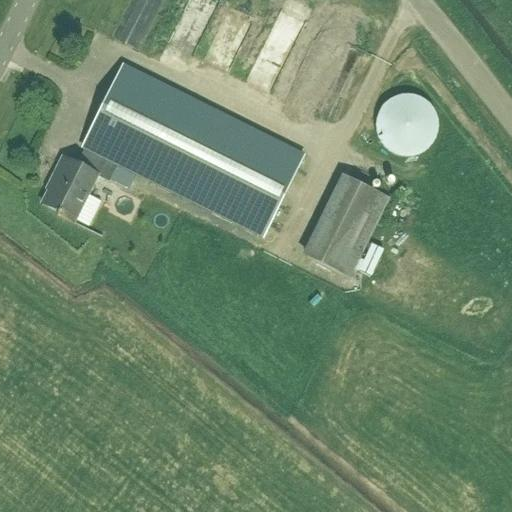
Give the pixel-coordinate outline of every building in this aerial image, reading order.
[(286,15),(278,30),(284,33),(289,22),(300,27),(303,23),(286,15)] [(326,35),(317,60),(339,69),(349,44),(326,35)] [(302,158),(122,68),(81,150),(84,151),(76,167),(62,160),(50,184),(52,185),(41,207),(57,215),(56,217),(72,225),(91,187),(90,186),(94,178),(108,185),(109,181),(116,168),(135,177),(261,240),(302,158)] [(303,84),(296,109),(318,115),(324,90),(303,84)] [(387,154),(398,160),(411,160),(423,154),(431,145),(435,133),(434,120),(428,109),(417,101),(405,99),(392,101),(382,109),(375,120),(374,133),(378,145),(387,154)] [(116,168),(109,181),(128,191),(135,177),(116,168)] [(387,201),(343,179),(304,259),(348,281),(387,201)]
